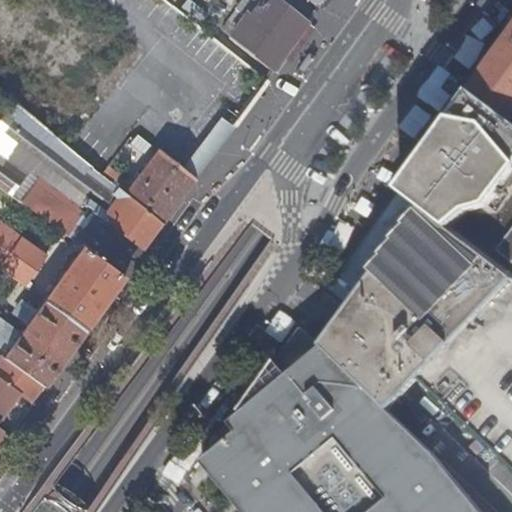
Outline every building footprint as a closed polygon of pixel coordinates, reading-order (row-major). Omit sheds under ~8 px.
[(189,0),(182,0),(175,10),(197,24),(206,11),(189,0)] [(270,70),(307,19),(282,0),(241,0),(221,28),(230,35),(228,37),(270,70)] [(511,34),(471,92),(507,119),(511,112),(511,34)] [(228,113),(217,106),(187,156),(206,168),(259,81),(251,76),(228,113)] [(499,158),(511,167),(511,122),(507,119),(471,92),(449,122),(499,158)] [(142,247),(160,222),(124,193),(100,173),(12,102),(0,115),(0,186),(10,194),(30,167),(79,202),(84,196),(97,205),(92,212),(142,247)] [(449,122),(415,169),(449,196),(468,211),(490,204),(511,176),(511,167),(499,158),(449,122)] [(160,222),(193,176),(157,147),(124,193),(160,222)] [(424,208),(449,228),(467,212),(468,211),(449,196),(415,169),(400,189),(424,208)] [(511,176),(490,204),(468,211),(467,212),(449,228),(511,276),(511,176)] [(32,185),(20,201),(57,228),(80,245),(122,275),(142,247),(92,212),(90,215),(94,218),(88,226),(32,185)] [(400,189),(329,286),(350,307),(424,208),(400,189)] [(511,276),(449,228),(424,208),(350,307),(321,346),(388,410),(399,399),(419,378),(511,465),(511,276)] [(0,266),(24,284),(34,270),(0,245),(0,266)] [(84,327),(122,275),(80,245),(58,276),(54,273),(50,278),(54,281),(42,297),(84,327)] [(0,353),(43,384),(84,327),(42,297),(35,307),(23,298),(13,312),(19,317),(16,321),(22,325),(18,330),(7,321),(0,329),(0,353)] [(249,397),(230,423),(202,462),(243,511),(360,511),(431,453),(424,445),(388,410),(321,346),(300,326),(275,362),(287,375),(255,401),(249,397)] [(0,379),(30,401),(43,384),(0,353),(0,379)] [(0,416),(13,425),(30,401),(0,379),(0,416)] [(360,511),(480,511),(431,453),(360,511)]
